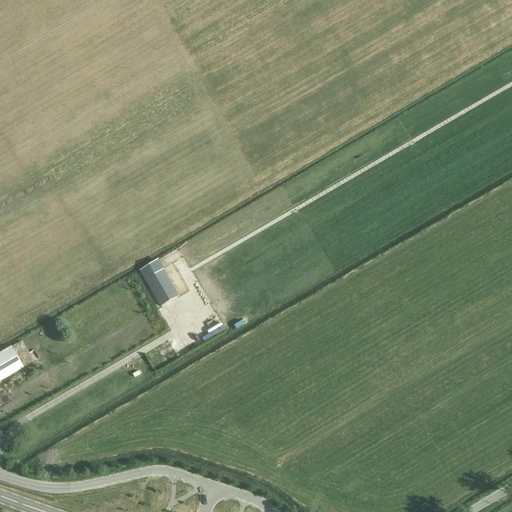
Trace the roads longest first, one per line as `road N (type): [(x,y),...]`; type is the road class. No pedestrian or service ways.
road 1 (unclassified): [(211,486),(157,469),(65,487),(0,474)]
road 2 (unknown): [(159,339),(0,441)]
